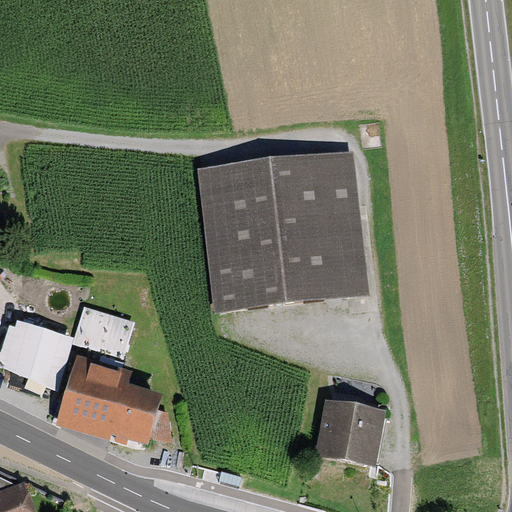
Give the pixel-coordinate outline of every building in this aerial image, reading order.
[(351,157),(200,174),(216,315),(367,298),(351,157)] [(86,306),(74,341),(73,344),(125,360),(138,323),(86,306)] [(74,341),(19,323),(17,330),(10,328),(0,359),(5,364),(3,367),(59,391),(73,344),(74,341)] [(134,372),(78,356),(57,425),(110,442),(112,435),(147,445),(149,437),(173,444),(169,414),(160,412),(164,396),(130,386),(134,372)] [(387,415),(330,405),(320,462),(378,472),(387,415)] [(0,511),(35,511),(25,485),(17,488),(0,479),(0,511)]
